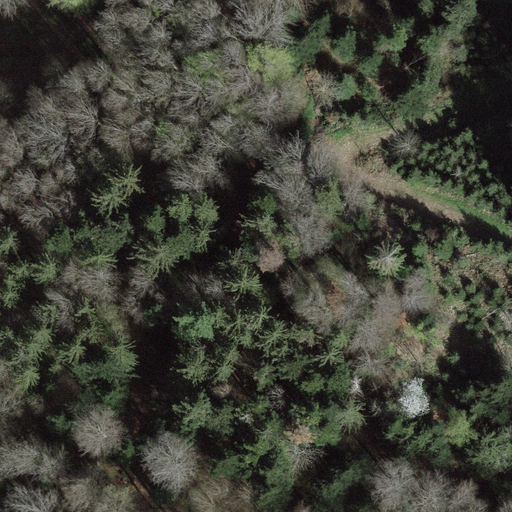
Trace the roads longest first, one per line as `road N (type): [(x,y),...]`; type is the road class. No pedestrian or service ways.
road 1 (track): [(144,511),(128,294),(154,168),(134,0)]
road 2 (track): [(511,81),(375,137),(319,148),(318,162),(485,226),(511,245)]
